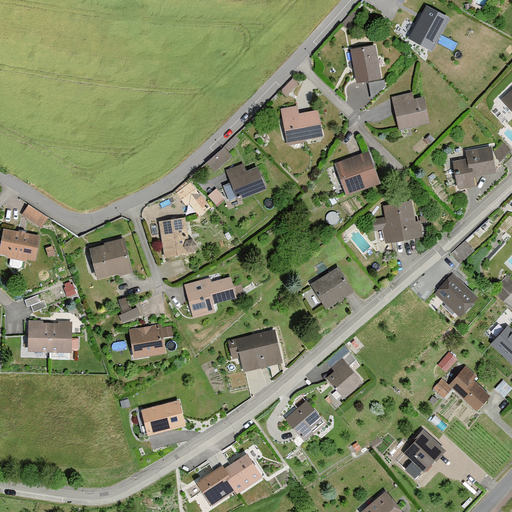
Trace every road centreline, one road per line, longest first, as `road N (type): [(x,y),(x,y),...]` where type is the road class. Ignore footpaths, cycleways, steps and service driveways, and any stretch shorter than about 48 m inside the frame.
road 1 (residential): [(0,486),(83,498),(127,490),(244,417),(511,185)]
road 2 (residential): [(0,176),(81,219),(135,199),(202,155),(348,0)]
